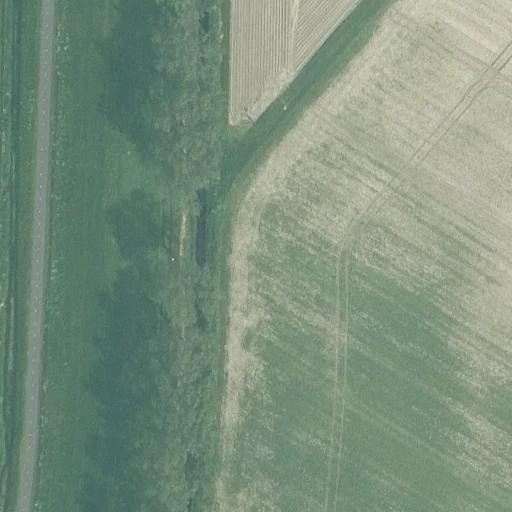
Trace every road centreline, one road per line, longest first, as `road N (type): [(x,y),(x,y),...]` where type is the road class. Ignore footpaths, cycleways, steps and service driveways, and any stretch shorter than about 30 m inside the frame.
road 1 (track): [(170,0),(160,392),(149,511)]
road 2 (track): [(292,94),(374,0)]
